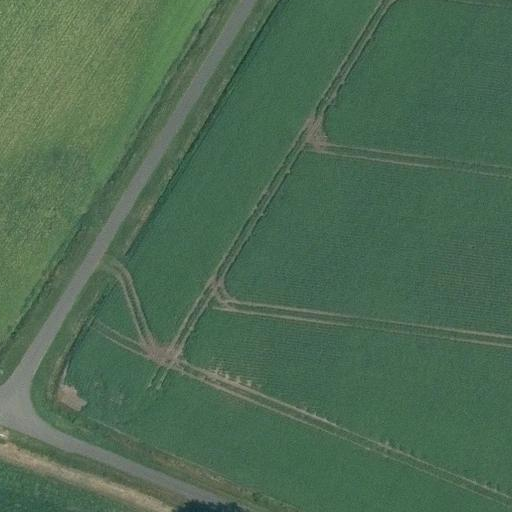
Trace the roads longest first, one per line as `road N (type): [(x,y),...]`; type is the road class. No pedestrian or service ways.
road 1 (unclassified): [(1,418),(250,0)]
road 2 (unclassified): [(1,418),(233,511)]
